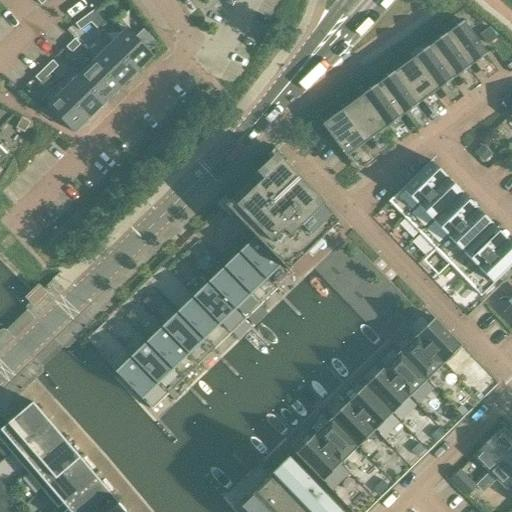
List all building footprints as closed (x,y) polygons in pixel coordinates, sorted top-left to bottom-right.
[(99,16),(95,10),(85,17),(90,24),(99,16)] [(80,31),(90,24),(85,17),(75,24),(80,31)] [(488,54),(464,21),(450,32),(446,34),(470,67),(473,64),(474,65),(488,54)] [(104,38),(137,72),(153,57),(127,29),(111,44),(104,38)] [(470,67),(446,34),(432,44),(432,45),(429,47),(428,47),(452,80),(453,80),(452,80),(456,77),(470,67)] [(485,40),(492,50),(500,44),(493,35),(485,40)] [(121,88),(137,72),(104,38),(88,54),(121,88)] [(80,45),(75,39),(66,48),(72,53),(80,45)] [(439,90),(452,80),(428,47),(415,57),(411,60),(435,93),(438,90),(439,90)] [(106,102),(121,88),(88,54),(94,61),(80,74),(106,102)] [(435,93),(411,60),(394,73),(394,72),(393,73),(417,106),(418,106),(417,105),(435,93)] [(58,66),(52,61),(44,69),(49,75),(58,66)] [(40,83),(49,75),(44,69),(35,78),(40,83)] [(90,118),(106,102),(80,74),(75,69),(59,85),(90,118)] [(417,106),(393,73),(379,83),(380,83),(376,85),(400,118),(403,116),(404,116),(417,106)] [(40,114),(74,133),(90,118),(59,85),(58,86),(63,91),(40,114)] [(386,129),(400,118),(376,85),(362,95),(362,96),(358,98),(382,131),(386,128),(386,129)] [(365,144),(382,131),(358,98),(341,111),(365,144)] [(346,158),(365,144),(341,111),(322,125),(346,158)] [(24,133),(30,122),(22,118),(16,129),(24,133)] [(493,155),(483,145),(474,154),(484,164),(493,155)] [(339,222),(306,188),(284,164),(288,161),(275,148),(264,158),(269,163),(230,201),(225,196),(217,204),(229,217),(233,213),(256,237),(288,271),(289,270),(308,252),(303,246),(314,236),(319,241),(339,222)] [(404,218),(447,177),(431,161),(389,202),(404,218)] [(419,234),(462,193),(447,177),(404,218),(419,234)] [(434,249),(477,208),(462,193),(419,234),(434,249)] [(450,265),(492,224),(477,208),(434,249),(450,265)] [(465,280),(507,239),(492,224),(450,265),(465,280)] [(288,271),(256,237),(240,252),(277,290),(293,274),(289,270),(288,271)] [(480,297),(509,269),(511,265),(511,244),(507,239),(465,280),(480,297)] [(261,305),(277,290),(240,252),(225,267),(261,305)] [(245,320),(261,305),(225,267),(209,282),(245,320)] [(510,324),(511,322),(511,275),(487,298),(510,324)] [(230,335),(245,320),(209,282),(193,297),(230,335)] [(31,300),(35,304),(45,295),(39,289),(33,294),(29,298),(31,300)] [(214,350),(230,335),(193,297),(178,312),(214,350)] [(162,327),(199,365),(214,350),(178,312),(162,327)] [(444,364),(462,347),(435,319),(417,336),(444,364)] [(183,380),(199,365),(162,327),(146,342),(147,342),(183,380)] [(427,381),(444,364),(417,336),(400,353),(427,381)] [(146,342),(140,348),(131,357),(167,395),(183,380),(147,342),(146,342)] [(409,397),(427,381),(400,353),(382,370),(409,397)] [(152,410),(167,395),(131,357),(115,372),(152,410)] [(392,414),(409,397),(382,370),(365,387),(392,414)] [(374,431),(392,414),(365,387),(348,404),(374,431)] [(0,441),(11,455),(50,422),(33,402),(0,429),(0,441)] [(357,448),(374,431),(348,404),(330,421),(357,448)] [(340,465),(357,448),(330,421),(313,438),(340,465)] [(26,472),(65,439),(50,422),(11,455),(26,472)] [(474,458),(489,473),(490,474),(511,450),(511,445),(499,433),(474,458)] [(322,482),(340,465),(313,438),(295,455),(322,482)] [(42,490),(80,457),(65,439),(26,472),(42,490)] [(511,450),(490,474),(489,473),(477,486),(483,492),(496,479),(508,492),(506,493),(511,498),(511,450)] [(409,457),(403,451),(397,457),(410,470),(418,462),(411,455),(409,457)] [(63,504),(96,475),(80,457),(42,490),(57,508),(62,503),(63,504)] [(342,511),(289,457),(272,474),(273,476),(248,500),(257,508),(252,511),(342,511)] [(399,480),(406,473),(393,460),(386,467),(399,480)] [(390,489),(399,480),(386,467),(377,475),(390,489)] [(460,472),(452,480),(467,494),(474,486),(460,472)] [(96,475),(63,504),(69,511),(89,511),(111,494),(96,475)] [(379,500),(387,492),(374,479),(366,487),(379,500)] [(371,508),(379,500),(366,487),(358,494),(371,508)] [(0,497),(4,503),(12,496),(6,489),(0,493),(0,497)] [(126,511),(127,511),(111,494),(89,511),(126,511)] [(351,511),(366,511),(367,511),(355,498),(346,506),(351,511)]
